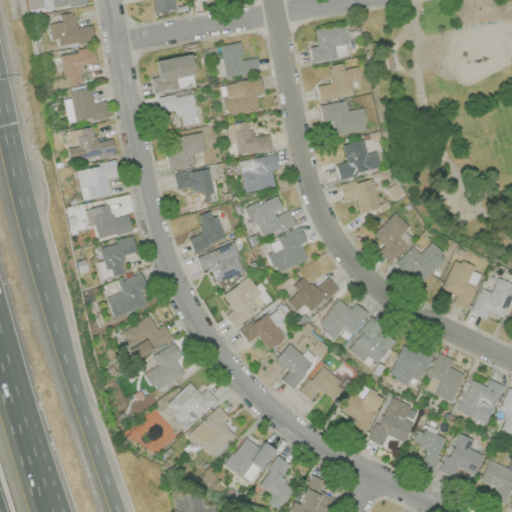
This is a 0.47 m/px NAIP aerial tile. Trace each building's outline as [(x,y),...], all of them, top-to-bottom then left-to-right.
[(82,0),(43,0),(41,0),(42,9),(83,4),(82,0)] [(150,0),(152,12),(174,9),(172,0),(150,0)] [(48,40),(56,39),(57,45),(91,41),(90,25),(73,27),(71,13),(57,14),(58,21),(46,23),(48,40)] [(307,47),(309,61),(347,56),(342,25),(312,29),(315,46),(307,47)] [(218,45),(222,77),(256,72),(254,57),(240,59),(237,42),(218,45)] [(78,65),(94,63),(92,48),(59,52),(63,84),(80,81),(78,65)] [(153,61),(156,77),(149,78),(151,93),(193,84),(187,54),(153,61)] [(358,80),(355,66),(341,69),(340,63),(326,66),(329,83),(314,86),(316,100),(351,93),(349,82),(358,80)] [(260,93),(258,79),(219,83),(222,114),(255,111),(254,94),(260,93)] [(106,116),(104,101),(91,103),(89,88),(67,91),(68,98),(61,100),(65,123),(106,116)] [(158,112),(176,109),(179,126),(195,123),(190,91),(155,97),(158,112)] [(317,105),(320,121),(328,120),(330,134),(363,130),(361,108),(344,110),(343,102),(317,105)] [(270,148),(267,134),(250,137),(247,121),(223,125),(227,144),(233,143),(235,155),(270,148)] [(113,156),(110,139),(93,142),(91,127),(68,130),(70,146),(66,147),(67,159),(95,155),(96,158),(113,156)] [(202,152),(199,133),(163,138),(168,169),(192,166),(190,153),(202,152)] [(336,177),(377,169),(373,151),(364,153),(361,140),(340,144),(344,162),(334,164),(336,177)] [(237,160),(241,191),(272,187),(269,170),(276,169),(274,155),(237,160)] [(80,199),(108,195),(105,178),(116,176),(114,162),(75,167),(80,199)] [(171,175),(174,190),(190,186),(193,203),(212,199),(205,168),(171,175)] [(352,197),(356,213),(377,208),(368,177),(337,186),(341,200),(352,197)] [(292,224),(286,209),(281,211),(274,195),(241,208),(246,220),(252,218),(260,237),(292,224)] [(83,210),(87,226),(92,225),(96,239),(129,230),(125,215),(110,219),(106,204),(83,210)] [(191,251),(222,240),(211,210),(194,216),(201,233),(186,238),(191,251)] [(376,251),(386,262),(410,239),(402,230),(406,227),(393,213),(370,234),(381,246),(376,251)] [(304,260),(298,244),(304,241),(298,228),(267,241),(272,252),(266,255),(273,273),(304,260)] [(98,245),(106,276),(123,271),(119,256),(134,252),(130,237),(98,245)] [(417,254),(409,246),(392,264),(403,275),(408,270),(420,282),(443,257),(428,242),(417,254)] [(242,272),(231,243),(194,257),(199,271),(207,268),(213,283),(242,272)] [(464,309),(480,271),(451,260),(439,289),(451,294),(448,302),(464,309)] [(112,317),(144,305),(138,290),(144,287),(139,273),(116,282),(120,292),(104,298),(112,317)] [(220,294),(230,310),(222,315),(230,326),(269,300),(258,283),(253,286),(247,277),(220,294)] [(302,304),(308,311),(335,288),(326,277),(312,289),(301,277),(291,286),(296,292),(285,301),(294,311),(302,304)] [(485,311),(501,317),(511,289),(511,285),(495,279),(489,293),(477,288),(468,312),(483,318),(485,311)] [(352,303),(349,309),(336,299),(316,326),(333,338),(341,326),(350,333),(365,312),(352,303)] [(283,337),(274,325),(284,319),(275,306),(238,332),(245,342),(255,335),(265,350),(283,337)] [(381,325),(368,316),(344,350),(370,368),(389,339),(377,330),(381,325)] [(170,340),(163,325),(153,329),(148,317),(119,330),(131,358),(170,340)] [(182,375),(173,360),(179,356),(171,343),(147,357),(148,358),(139,363),(144,372),(143,373),(153,391),(182,375)] [(279,380),(289,389),(314,358),(303,350),(300,354),(286,343),(273,360),(286,370),(279,380)] [(387,376),(405,383),(410,370),(422,374),(431,350),(417,345),(415,352),(398,346),(387,376)] [(450,401),(460,373),(447,368),(450,359),(435,353),(421,391),(450,401)] [(317,389),(330,400),(342,386),(318,366),(297,392),(307,401),(317,389)] [(483,423),(500,385),(487,379),(484,387),(468,379),(454,410),(483,423)] [(214,400),(204,389),(198,394),(187,383),(163,405),(177,421),(189,410),(195,417),(214,400)] [(337,410),(352,418),(348,425),(360,432),(379,398),(365,390),(359,400),(347,393),(337,410)] [(401,442),(409,422),(401,419),(407,405),(386,396),(367,440),(379,445),(384,434),(401,442)] [(231,434),(220,423),(226,417),(215,405),(184,436),(194,446),(197,443),(212,459),(226,445),(223,442),(231,434)] [(444,437),(423,428),(421,433),(414,429),(409,440),(421,446),(413,464),(429,471),(444,437)] [(455,467),(471,474),(480,455),(466,449),(470,440),(455,433),(438,471),(450,477),(455,467)] [(260,441),(256,447),(242,437),(222,465),(248,483),(272,450),(260,441)] [(288,464),(275,456),(254,485),(270,496),(265,502),(276,509),(291,487),(278,478),(288,464)] [(502,504),(511,476),(511,461),(507,460),(504,468),(484,460),(477,480),(492,486),(488,499),(502,504)]
